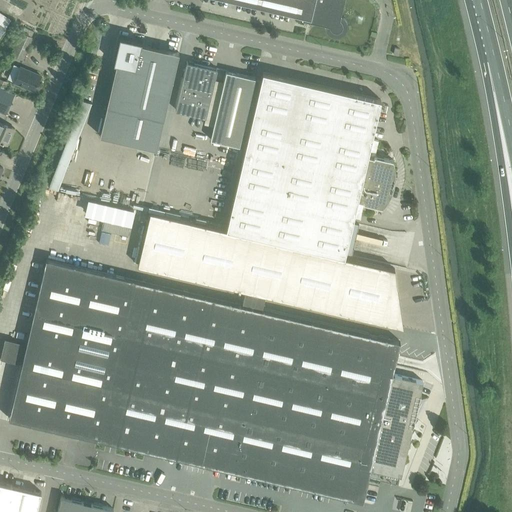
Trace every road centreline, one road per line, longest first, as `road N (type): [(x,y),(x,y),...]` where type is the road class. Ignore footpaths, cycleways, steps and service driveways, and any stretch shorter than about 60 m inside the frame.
road 1 (unclassified): [(446,511),(459,447),(403,84),(385,72),(101,8)]
road 2 (unclassified): [(101,8),(84,21),(0,224)]
road 3 (motorway): [(494,58),(511,257)]
road 4 (unknown): [(188,26),(159,165),(210,187)]
road 5 (unclassified): [(232,511),(57,473)]
